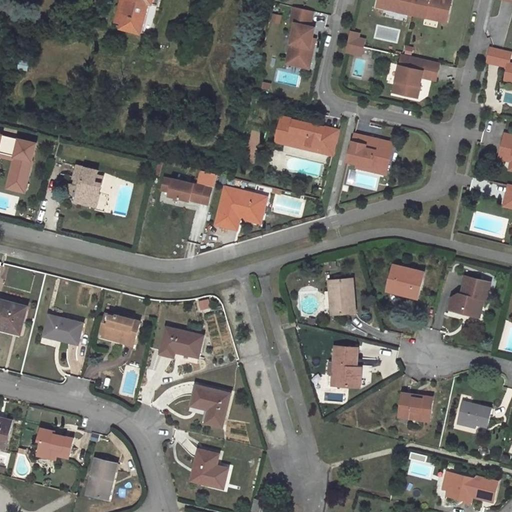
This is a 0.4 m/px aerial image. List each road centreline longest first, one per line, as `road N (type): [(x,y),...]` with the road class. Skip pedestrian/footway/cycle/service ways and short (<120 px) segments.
road 1 (residential): [(0,224),(176,266),(437,188),(455,130)]
road 2 (residential): [(0,385),(132,424),(165,508)]
road 3 (residential): [(455,130),(484,0)]
road 4 (residential): [(342,0),(322,83),(331,100),(352,107)]
